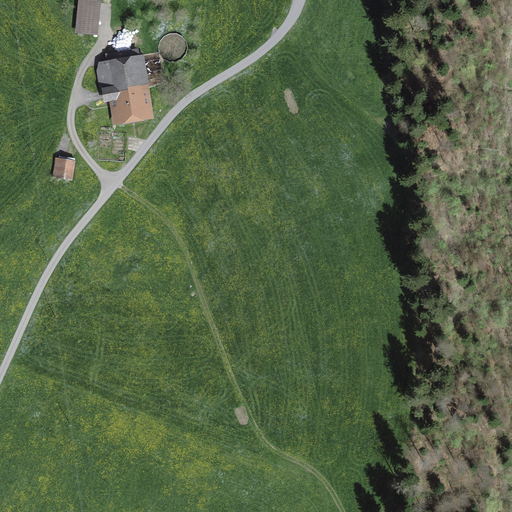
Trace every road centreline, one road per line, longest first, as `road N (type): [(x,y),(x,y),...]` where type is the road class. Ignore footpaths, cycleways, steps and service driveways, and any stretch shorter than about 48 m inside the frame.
road 1 (track): [(299,0),(283,31),(172,119),(112,185),(54,261),(0,377)]
road 2 (track): [(107,0),(105,31),(81,72),(71,121),(80,148),(112,185)]
